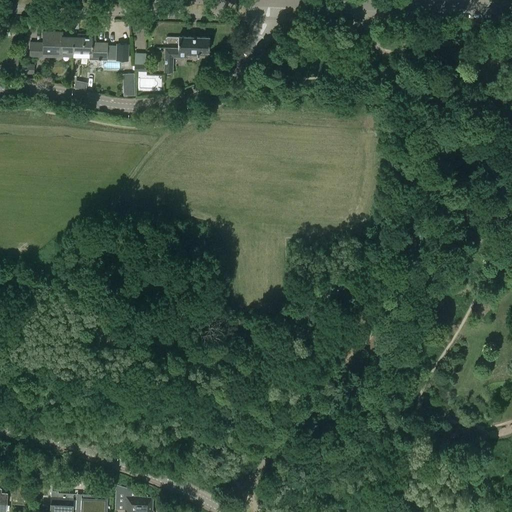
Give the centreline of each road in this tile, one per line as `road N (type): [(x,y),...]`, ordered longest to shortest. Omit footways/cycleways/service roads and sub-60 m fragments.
road 1 (secondary): [(0,87),(133,107),(184,99),(238,66),(273,2)]
road 2 (secondary): [(225,511),(136,469),(0,428)]
road 3 (tertiary): [(273,2),(511,9)]
road 4 (unclassified): [(0,7),(209,14),(221,0)]
road 5 (track): [(296,2),(247,77),(194,119)]
